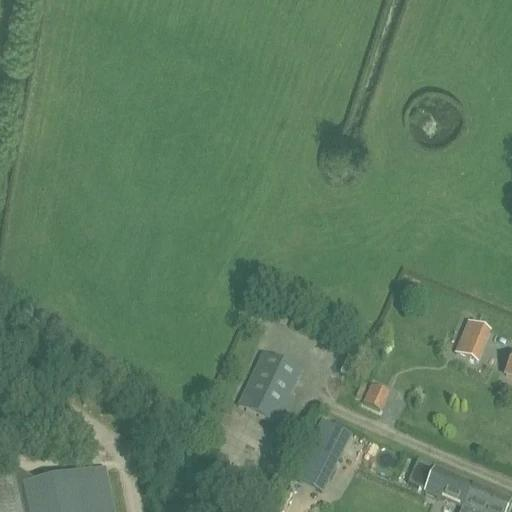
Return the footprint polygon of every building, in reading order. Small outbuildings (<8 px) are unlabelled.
[(456,355),(476,363),(488,333),(468,324),(456,355)] [(300,374),(262,356),(237,408),(275,426),(300,374)] [(371,386),(361,404),(381,412),(389,394),(371,386)] [(339,459),(351,435),(327,423),(314,446),(339,459)] [(0,475),(0,511),(113,511),(105,471),(36,485),(16,472),(0,475)] [(467,500),(461,511),(506,511),(511,502),(453,477),(447,491),(467,500)]
